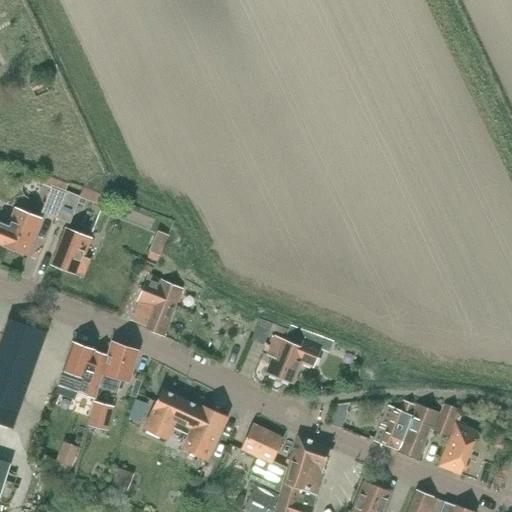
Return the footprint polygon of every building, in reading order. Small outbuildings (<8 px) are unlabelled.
[(42,213),(54,218),(68,184),(41,176),(38,183),(52,188),(42,213)] [(68,184),(54,218),(70,224),(80,199),(103,208),(107,198),(83,189),(80,198),(74,195),(76,190),(68,187),(69,185),(68,184)] [(0,245),(27,256),(42,219),(16,209),(8,227),(0,223),(0,245)] [(66,229),(51,266),(83,279),(90,260),(85,258),(92,239),(66,229)] [(133,315),(145,319),(141,328),(163,336),(182,289),(148,275),(140,297),(133,315)] [(7,322),(0,344),(0,424),(15,429),(46,334),(7,322)] [(276,348),(266,373),(292,383),(300,361),(313,367),(320,349),(329,352),(333,342),(325,339),(290,325),(285,340),(275,336),(271,346),(276,348)] [(72,342),(58,384),(78,391),(77,392),(90,397),(96,398),(96,396),(99,387),(107,355),(94,351),(95,350),(72,342)] [(107,355),(99,387),(117,393),(122,378),(131,382),(138,352),(112,343),(107,355)] [(342,384),(321,387),(322,393),(343,391),(342,384)] [(152,410),(144,429),(167,439),(175,421),(191,428),(181,449),(207,461),(227,417),(202,405),(201,407),(176,396),(177,393),(166,388),(165,390),(161,389),(152,410)] [(135,399),(128,418),(140,423),(147,404),(135,399)] [(398,450),(409,423),(415,405),(403,400),(399,410),(388,406),(374,441),(398,450)] [(93,402),(87,425),(107,430),(113,407),(93,402)] [(410,424),(399,451),(418,458),(431,425),(435,427),(434,430),(447,435),(457,409),(444,403),(440,413),(416,403),(415,405),(409,423),(410,424)] [(336,405),(330,425),(342,429),(348,412),(347,412),(349,404),(336,405)] [(455,423),(438,466),(460,475),(478,432),(455,423)] [(281,494),(288,469),(272,462),(283,437),(253,424),(242,450),(259,457),(249,478),(281,494)] [(499,432),(494,447),(502,451),(508,435),(499,432)] [(311,511),(314,506),(298,501),(299,500),(312,504),(330,447),(298,435),(288,469),(281,494),(278,503),(275,511),(311,511)] [(0,495),(10,464),(0,461),(0,495)] [(134,474),(119,468),(112,485),(127,491),(134,474)] [(382,511),(390,493),(363,483),(351,511),(382,511)] [(257,485),(248,500),(266,509),(264,511),(275,511),(278,503),(275,502),(279,495),(257,485)] [(432,511),(438,499),(416,490),(407,511),(432,511)] [(472,511),(446,502),(441,511),(472,511)]
